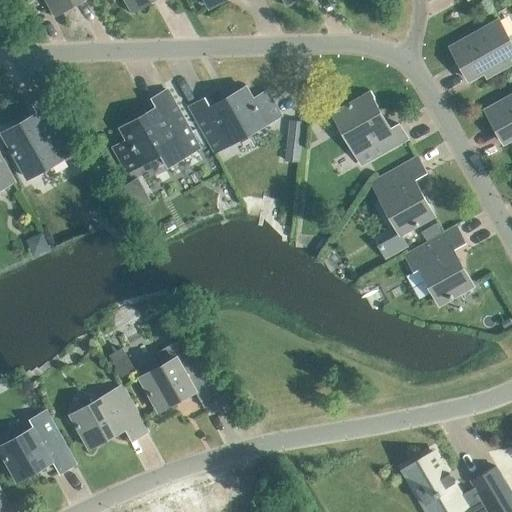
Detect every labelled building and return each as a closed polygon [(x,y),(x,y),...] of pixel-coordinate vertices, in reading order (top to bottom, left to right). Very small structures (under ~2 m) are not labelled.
[(47,0),(55,14),(80,0),(47,0)] [(126,0),(132,10),(150,0),(126,0)] [(451,46),(469,79),(491,67),(494,72),(511,62),(508,57),(511,54),(511,43),(499,19),(451,46)] [(215,151),(266,123),(280,115),(267,91),(253,98),(246,86),(231,94),(233,97),(212,109),(205,98),(190,106),(215,151)] [(167,89),(152,98),(159,110),(138,122),(136,118),(121,127),(128,139),(114,147),(128,171),(162,152),(169,165),(200,148),(167,89)] [(375,108),(378,107),(370,92),(333,112),(362,163),(407,138),(399,123),(387,130),(375,108)] [(511,94),(486,109),(504,142),(511,137),(511,94)] [(28,178),(79,149),(49,95),(34,103),(40,115),(19,127),(17,124),(3,132),(28,178)] [(299,160),(304,121),(290,119),(286,159),(299,160)] [(0,188),(14,181),(0,156),(0,188)] [(372,182),(401,233),(434,214),(414,178),(426,172),(418,157),(372,182)] [(138,178),(122,187),(129,199),(145,190),(138,178)] [(100,200),(114,205),(120,191),(113,187),(106,185),(100,200)] [(457,226),(406,255),(415,270),(420,267),(440,303),(473,284),(453,248),(465,241),(457,226)] [(204,406),(220,398),(185,336),(157,351),(164,363),(140,376),(159,410),(195,390),(204,406)] [(148,431),(122,385),(71,414),(90,447),(91,447),(88,442),(123,422),(132,439),(148,431)] [(0,448),(18,480),(19,479),(16,474),(51,455),(60,472),(75,463),(45,408),(29,418),(34,426),(0,445),(0,448)] [(430,511),(448,511),(464,503),(434,451),(404,468),(430,511)] [(472,481),(490,511),(511,511),(511,493),(496,466),(472,481)] [(0,511),(1,511),(10,508),(0,490),(0,511)]
